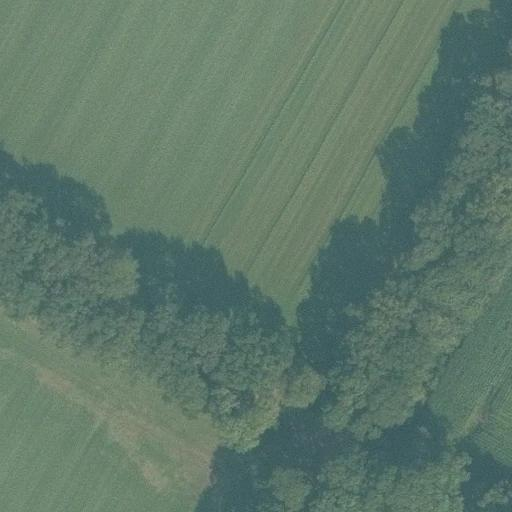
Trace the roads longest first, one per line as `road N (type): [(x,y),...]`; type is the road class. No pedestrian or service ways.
road 1 (unclassified): [(304,511),(511,144)]
road 2 (unknown): [(336,455),(0,270)]
